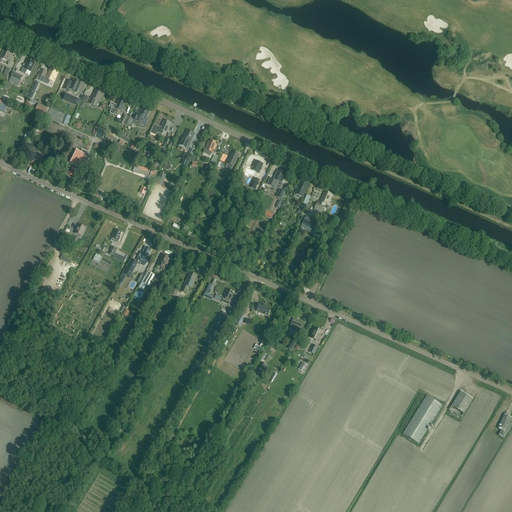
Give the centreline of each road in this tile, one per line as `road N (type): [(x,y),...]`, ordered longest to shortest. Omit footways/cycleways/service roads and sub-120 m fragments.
road 1 (tertiary): [(358,188),(0,27)]
road 2 (unclassified): [(309,301),(0,163)]
road 3 (unclassified): [(511,392),(309,301)]
road 4 (tertiary): [(511,256),(358,188)]
road 5 (unclassified): [(309,301),(358,188)]
